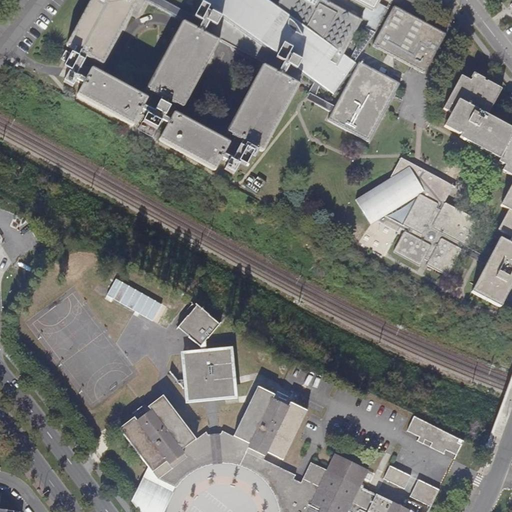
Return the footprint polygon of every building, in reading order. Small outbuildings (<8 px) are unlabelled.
[(97,75),(132,8),(119,0),(91,0),(60,54),(66,58),(82,67),(97,75)] [(199,27),(192,22),(152,0),(120,0),(132,5),(138,1),(180,27),(195,36),(199,27)] [(202,0),(210,6),(208,6),(202,4),(200,6),(218,20),(275,61),(290,64),(314,81),(320,85),(333,94),(335,93),(356,64),(354,62),(351,60),(349,58),(344,55),(275,6),(267,0),(202,0)] [(326,0),(279,0),(275,6),(344,55),(363,23),(363,20),(362,19),(360,18),(326,0)] [(356,0),(373,9),(377,0),(356,0)] [(370,21),(349,58),(351,60),(354,62),(359,55),(375,32),(388,8),(384,7),(379,4),(376,10),(375,11),(373,12),(366,8),(363,13),(361,16),(370,21)] [(209,36),(218,20),(200,6),(192,22),(199,27),(195,36),(201,39),(204,33),(209,36)] [(376,48),(410,66),(411,64),(424,71),(423,74),(425,73),(427,72),(446,35),(446,33),(397,7),(395,6),(393,7),(391,8),(373,44),(373,45),(374,47),(376,48)] [(201,39),(195,36),(180,27),(139,100),(156,110),(165,115),(178,121),(218,49),(201,39)] [(77,96),(80,91),(72,85),(82,67),(66,58),(56,81),(62,84),(54,95),(65,100),(69,90),(77,96)] [(290,64),(275,61),(271,70),(280,73),(279,75),(274,82),(280,85),(284,77),(290,64)] [(357,64),(335,106),(331,112),(329,117),(329,118),(329,120),(330,121),(368,141),(369,140),(371,139),(399,86),(399,85),(399,83),(398,82),(362,63),(361,62),(359,63),(358,63),(357,64)] [(411,64),(410,66),(423,74),(424,71),(411,64)] [(511,237),(511,128),(488,115),(502,89),(487,81),(487,82),(484,80),(485,79),(473,73),(471,78),(470,80),(461,75),(443,108),(451,113),(444,126),(458,134),(460,133),(488,149),(487,151),(500,159),(501,156),(508,160),(505,165),(503,171),(511,175),(511,185),(501,205),(509,210),(498,230),(511,237)] [(280,85),(274,82),(259,74),(223,143),(237,151),(250,158),(259,162),(295,93),(280,85)] [(138,117),(141,111),(85,81),(80,91),(77,96),(71,107),(126,137),(130,131),(138,117)] [(316,96),(320,85),(314,81),(310,92),(307,100),(331,112),(335,106),(316,96)] [(165,115),(156,110),(150,122),(138,117),(130,131),(157,146),(165,132),(159,128),(165,115)] [(219,166),(225,155),(169,124),(165,132),(157,146),(155,151),(210,181),(217,169),(219,166)] [(227,170),(219,166),(217,169),(224,173),(219,182),(228,188),(234,176),(240,180),(250,158),(237,151),(227,170)] [(498,162),(505,165),(508,160),(501,156),(500,159),(498,162)] [(461,244),(467,246),(469,246),(470,244),(481,224),(480,222),(480,221),(466,214),(464,213),(447,203),(446,203),(445,203),(443,204),(452,186),(399,157),(385,182),(357,200),(368,218),(371,224),(377,220),(386,215),(419,194),(413,207),(408,217),(404,224),(411,229),(408,233),(405,231),(394,252),(418,265),(420,266),(421,265),(425,259),(429,261),(427,263),(429,266),(446,275),(447,275),(449,275),(461,250),(461,249),(459,247),(461,244)] [(400,229),(405,231),(408,233),(411,229),(404,224),(386,215),(377,220),(398,232),(400,229)] [(511,237),(509,243),(500,239),(489,258),(486,265),(472,292),(501,307),(511,285),(511,237)] [(477,261),(486,265),(489,258),(481,254),(467,246),(461,244),(459,247),(461,249),(465,251),(464,253),(477,261)] [(201,348),(201,352),(183,354),(187,400),(203,398),(203,393),(216,392),(216,397),(233,396),(229,350),(212,351),(213,355),(206,356),(206,352),(205,343),(220,326),(198,307),(178,329),(201,348)] [(249,444),(268,453),(283,460),(307,411),(290,403),(288,407),(272,399),(274,395),(257,387),(234,436),(223,431),(221,434),(218,434),(219,449),(219,451),(223,451),(223,449),(227,448),(232,449),(240,450),(242,446),(246,446),(248,446),(249,444)] [(213,452),(211,435),(208,435),(206,433),(197,440),(163,396),(148,407),(150,410),(136,421),(134,418),(119,429),(150,469),(153,473),(182,451),(187,451),(190,451),(192,450),(193,454),(199,451),(204,450),(210,449),(210,452),(213,452)] [(461,440),(414,417),(407,431),(420,438),(417,442),(423,445),(426,438),(433,442),(430,448),(443,455),(445,450),(455,455),(460,445),(459,444),(461,440)] [(265,460),(268,453),(249,444),(248,446),(246,446),(242,446),(240,450),(232,449),(227,448),(223,449),(223,451),(219,451),(219,449),(218,434),(211,435),(213,452),(210,452),(210,449),(204,450),(199,451),(193,454),(192,450),(190,451),(187,451),(182,451),(153,473),(150,469),(131,502),(138,511),(163,511),(176,488),(184,480),(189,476),(194,472),(199,469),(204,467),(210,465),(215,464),(223,463),(229,463),(235,464),(240,466),(245,468),(252,471),(258,476),(263,480),(267,484),(272,490),(275,495),(277,501),(279,506),(280,510),(279,511),(287,511),(288,511),(287,505),(285,499),(281,489),(276,482),(271,477),(262,467),(265,461),(265,460)] [(426,438),(423,445),(430,448),(433,442),(426,438)] [(417,511),(420,506),(409,500),(405,509),(376,495),(361,487),(369,471),(334,455),(327,471),(311,463),(301,483),(294,479),(295,476),(265,461),(262,467),(271,477),(276,482),(281,489),(285,499),(287,505),(288,511),(287,511),(417,511)] [(391,467),(384,479),(405,489),(411,477),(391,467)] [(430,507),(438,490),(419,480),(411,497),(430,507)]
